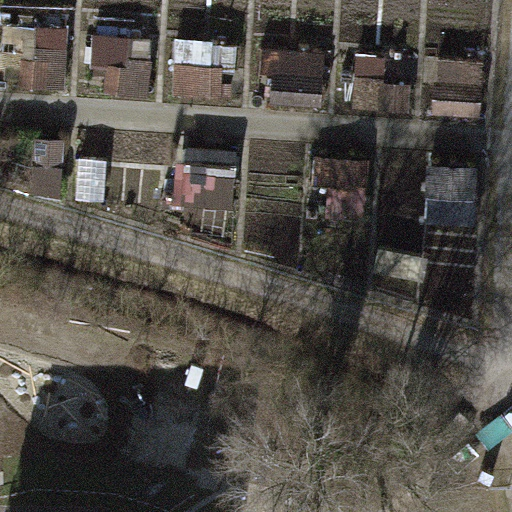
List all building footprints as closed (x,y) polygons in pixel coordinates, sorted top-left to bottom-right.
[(7,76),(67,78),(69,20),(30,18),(29,41),(9,40),(7,76)] [(98,90),(153,92),(154,55),(136,54),(137,21),(101,20),(98,90)] [(180,93),(235,97),(238,39),(184,35),(180,93)] [(265,99),(331,102),(333,47),(267,44),(265,99)] [(364,102),(413,104),(414,76),(365,74),(364,102)] [(439,104),(486,109),(489,79),(441,75),(439,104)] [(68,192),(74,133),(39,129),(34,189),(68,192)] [(130,131),(99,131),(99,152),(130,152),(130,131)] [(245,146),(195,145),(194,171),(244,172),(245,146)] [(376,152),(317,153),(318,175),(376,174),(376,152)] [(481,160),(417,159),(416,209),(480,210),(481,160)] [(350,248),(319,239),(313,259),(345,268),(350,248)]
